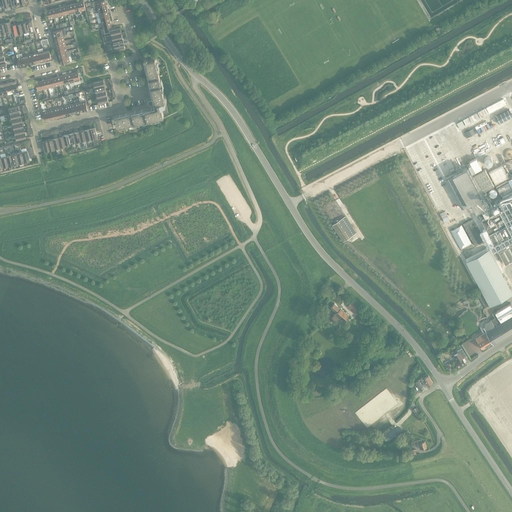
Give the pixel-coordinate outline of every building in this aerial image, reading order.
[(32,20),(26,21),(29,31),(29,33),(35,32),(34,29),(32,20)] [(69,31),(74,31),(73,26),(65,27),(67,34),(70,33),(69,31)] [(19,66),(25,65),(22,56),(22,53),(16,55),(19,66)] [(68,56),(60,58),(61,64),(72,61),(71,56),(68,56)] [(115,120),(115,121),(117,127),(164,115),(171,114),(168,104),(166,105),(165,100),(155,59),(148,60),(148,58),(143,59),(144,62),(145,61),(156,103),(154,103),(153,102),(152,102),(152,103),(151,104),(152,105),(152,106),(153,106),(154,105),(154,107),(115,117),(114,116),(112,116),(113,120),(115,120)] [(9,81),(12,91),(17,90),(15,80),(13,81),(13,80),(9,81)] [(496,104),(491,107),(494,113),(499,110),(496,104)] [(476,115),(461,123),(464,128),(479,120),(476,115)] [(95,127),(97,137),(103,135),(99,118),(90,120),(91,123),(94,123),(95,127)] [(484,155),(485,165),(493,164),(492,154),(484,155)] [(480,160),(467,167),(472,175),(485,169),(480,160)] [(508,177),(502,165),(489,172),(495,184),(508,177)] [(466,167),(448,177),(463,207),(471,203),(476,212),(487,206),(466,167)] [(473,176),(476,182),(482,192),(494,186),(485,169),(473,176)] [(511,177),(496,186),(502,197),(511,191),(511,177)] [(490,214),(481,219),(505,264),(511,260),(511,202),(499,210),(497,205),(492,208),(488,210),(490,214)] [(441,213),(444,222),(450,219),(446,211),(441,213)] [(340,219),(332,225),(343,242),(351,236),(356,233),(345,216),(340,219)] [(472,219),(463,224),(475,245),(484,241),(472,219)] [(451,231),(460,248),(471,243),(461,225),(451,231)] [(466,262),(483,293),(478,296),(485,308),(490,306),(511,293),(511,292),(489,249),(488,250),(487,248),(466,259),(467,261),(466,262)] [(352,301),(347,307),(356,314),(361,309),(352,301)] [(336,313),(335,315),(331,318),(336,322),(339,319),(343,322),(349,315),(341,308),(340,309),(334,304),(331,308),(336,313)] [(511,305),(511,304),(495,313),(501,322),(511,315),(511,305)] [(484,328),(487,332),(476,339),(479,345),(482,349),(492,343),(493,345),(511,333),(511,316),(499,324),(495,318),(485,324),(484,328)] [(469,354),(476,351),(471,339),(464,342),(469,354)] [(454,363),(455,363),(457,368),(465,363),(462,358),(466,356),(461,349),(457,351),(459,353),(454,356),(457,361),(454,363)] [(422,387),(420,383),(422,382),(425,386),(427,385),(428,386),(433,383),(428,376),(423,379),(423,378),(420,379),(421,379),(419,380),(418,380),(415,382),(419,389),(422,387)] [(399,427),(386,436),(389,440),(402,431),(399,427)] [(416,447),(419,446),(420,449),(421,449),(422,449),(426,448),(425,442),(422,442),(421,439),(415,441),(414,442),(415,446),(416,447)]
